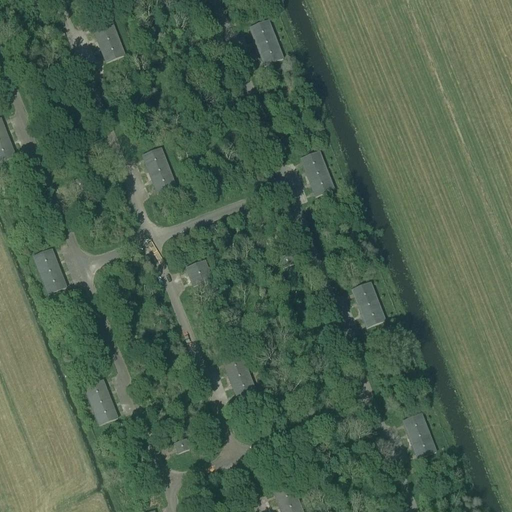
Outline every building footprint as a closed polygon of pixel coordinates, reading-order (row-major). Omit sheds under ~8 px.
[(105,66),(125,58),(110,20),(90,28),(105,66)] [(249,30),(263,67),(264,69),(284,61),(269,23),(249,30)] [(0,165),(16,160),(15,157),(1,120),(0,120),(0,165)] [(142,159),(156,197),(176,189),(161,150),(142,159)] [(315,200),(335,193),(320,154),(300,161),(315,200)] [(75,195),(87,190),(83,180),(71,185),(75,195)] [(47,298),(67,290),(52,251),(32,259),(47,298)] [(294,267),(290,257),(290,256),(278,261),(282,271),(294,267)] [(185,271),(193,290),(212,282),(205,263),(185,271)] [(351,292),(366,331),(386,324),(370,284),(351,292)] [(222,364),(237,402),(256,394),(241,356),(222,364)] [(98,429),(118,421),(103,381),(83,390),(98,429)] [(402,423),(402,425),(417,462),(437,454),(422,416),(402,423)] [(177,457),(190,452),(186,441),(173,447),(177,457)] [(272,495),(273,495),(279,511),(301,511),(292,487),(272,495)]
